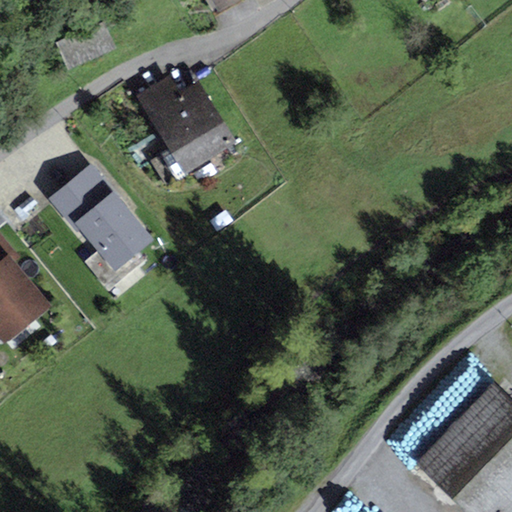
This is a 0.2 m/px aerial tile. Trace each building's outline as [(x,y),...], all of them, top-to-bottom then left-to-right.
[(101,22),(55,42),(67,69),(113,48),(101,22)] [(230,141),(197,84),(178,95),(168,79),(136,98),(178,171),(230,141)] [(139,230),(96,175),(62,201),(106,257),(139,230)] [(0,338),(38,307),(0,261),(0,338)] [(511,511),(511,407),(491,387),(412,467),(457,511),(511,511)]
